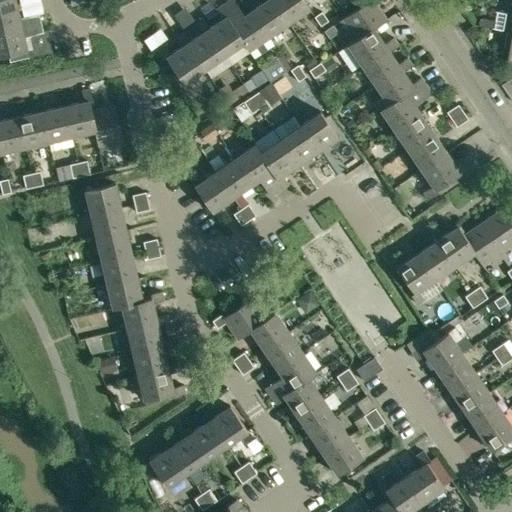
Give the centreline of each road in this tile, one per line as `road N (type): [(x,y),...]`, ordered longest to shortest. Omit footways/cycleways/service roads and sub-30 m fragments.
road 1 (residential): [(291,511),(299,479),(188,316),(177,269)]
road 2 (residential): [(177,269),(123,20)]
road 3 (residential): [(177,269),(210,262),(338,184),(375,238)]
road 4 (residential): [(492,511),(387,359)]
road 5 (residential): [(511,137),(429,16)]
